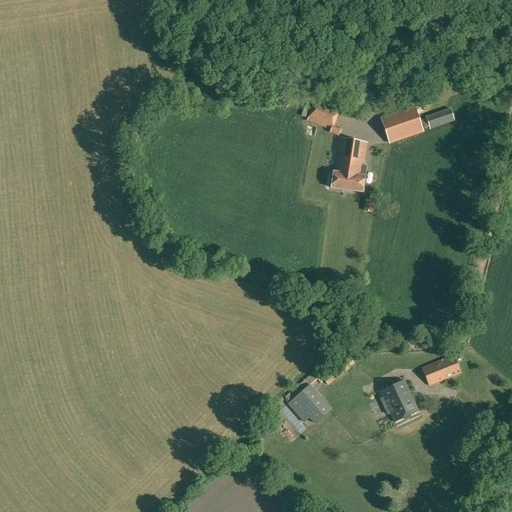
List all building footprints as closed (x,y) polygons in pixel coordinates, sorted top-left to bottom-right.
[(334,126),(340,113),(314,103),(306,124),(314,128),(316,125),(330,131),(329,133),(338,137),(341,128),(334,126)] [(390,143),(421,132),(413,108),(381,118),(390,143)] [(430,130),(455,122),(450,108),(425,116),(426,119),(422,121),(424,129),(429,127),(430,130)] [(364,176),(365,171),(363,171),(367,143),(340,139),(334,172),(333,172),(331,188),(363,193),(365,176),(364,176)] [(421,368),(429,386),(461,373),(454,355),(421,368)] [(468,370),(470,379),(478,377),(475,368),(468,370)] [(410,416),(418,411),(402,380),(379,392),(384,401),(381,402),(387,415),(390,414),(395,424),(404,419),(405,420),(411,417),(410,416)] [(314,425),(331,411),(309,386),(287,405),(303,423),(308,419),(314,425)]
